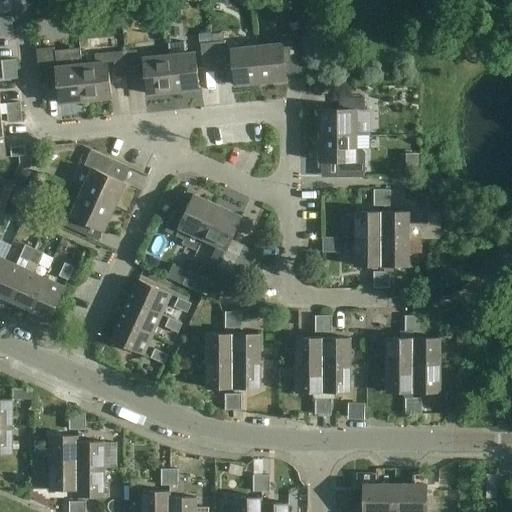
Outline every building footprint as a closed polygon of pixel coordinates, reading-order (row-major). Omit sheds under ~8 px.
[(307,16),(304,16),(296,17),(298,34),(309,32),(307,16)] [(0,18),(0,27),(13,27),(12,17),(0,18)] [(0,37),(14,36),(13,27),(0,27),(0,37)] [(258,47),(261,83),(287,80),(285,61),(296,59),(294,34),(282,36),(283,45),(258,47)] [(213,43),(215,68),(227,66),(224,42),(213,43)] [(215,68),(213,43),(201,44),(204,69),(215,68)] [(261,83),(258,47),(232,50),(235,86),(261,83)] [(57,68),(56,59),(55,48),(37,50),(41,86),(58,84),(60,104),(86,101),(83,65),(57,68)] [(137,51),(125,52),(128,77),(139,76),(137,51)] [(96,64),(83,65),(86,101),(112,98),(108,63),(115,62),(116,78),(128,77),(125,52),(96,55),(96,64)] [(196,54),(170,56),(174,92),(200,89),(196,54)] [(174,92),(170,56),(144,59),(148,95),(174,92)] [(2,62),(3,71),(17,70),(16,60),(2,62)] [(18,79),(17,70),(3,71),(4,80),(18,79)] [(321,110),(321,136),(357,136),(357,111),(365,111),(365,99),(341,99),(341,110),(321,110)] [(7,105),(8,114),(22,113),(21,103),(7,105)] [(22,122),(22,113),(8,114),(9,123),(22,122)] [(357,136),(321,136),(321,162),(341,162),(341,173),(365,173),(365,162),(365,151),(362,149),(357,149),(357,136)] [(25,146),(11,148),(12,158),(26,156),(25,146)] [(82,193),(115,208),(126,184),(108,176),(112,165),(90,155),(85,166),(93,169),(82,193)] [(10,202),(20,206),(26,209),(33,192),(17,185),(10,202)] [(374,206),(382,206),(382,190),(374,190),(374,206)] [(390,190),(382,190),(382,206),(390,206),(390,190)] [(115,208),(82,193),(72,216),(64,212),(59,223),(81,233),(86,223),(104,231),(115,208)] [(203,239),(218,206),(195,196),(186,214),(176,209),(166,232),(184,240),(188,232),(203,239)] [(242,217),(218,206),(203,239),(227,250),(219,267),(233,274),(245,247),(231,240),(242,217)] [(355,212),(355,239),(382,239),(382,212),(355,212)] [(382,212),(382,239),(409,239),(409,212),(382,212)] [(382,239),(355,239),(355,266),(382,266),(382,239)] [(409,239),(382,239),(382,266),(409,266),(409,239)] [(26,246),(17,266),(6,261),(0,273),(0,297),(10,302),(35,250),(26,246)] [(43,253),(35,250),(10,302),(30,311),(45,279),(34,274),(37,266),(43,253)] [(66,264),(60,276),(69,280),(74,268),(66,264)] [(45,279),(30,311),(50,320),(65,288),(45,279)] [(129,300),(162,315),(171,295),(138,280),(129,300)] [(178,298),(174,307),(187,313),(191,304),(178,298)] [(129,300),(120,320),(153,335),(158,323),(178,333),(182,324),(162,315),(129,300)] [(225,328),(233,328),(233,312),(225,312),(225,328)] [(241,312),(233,312),(233,328),(241,328),(241,312)] [(315,332),(323,332),(323,316),(315,316),(315,332)] [(331,316),(323,316),(323,332),(331,332),(331,316)] [(153,335),(120,320),(111,340),(144,355),(153,335)] [(233,361),(233,334),(206,334),(206,361),(233,361)] [(233,361),(260,361),(260,334),(233,334),(233,361)] [(323,365),(323,338),(296,338),(296,365),(323,365)] [(323,365),(350,365),(350,338),(323,338),(323,365)] [(413,365),(413,338),(386,338),(386,365),(413,365)] [(413,365),(440,365),(440,338),(413,338),(413,365)] [(155,349),(151,358),(164,364),(168,355),(155,349)] [(233,361),(206,361),(206,388),(233,388),(233,361)] [(233,361),(233,388),(260,388),(260,361),(233,361)] [(323,365),(296,365),(296,392),(323,392),(323,365)] [(323,365),(323,392),(350,392),(350,365),(323,365)] [(413,365),(386,365),(386,392),(413,392),(413,365)] [(413,365),(413,392),(440,392),(440,365),(413,365)] [(233,410),(233,394),(225,394),(225,410),(233,410)] [(241,394),(233,394),(233,410),(241,410),(241,394)] [(315,414),(323,414),(323,398),(315,398),(315,414)] [(405,414),(413,414),(413,398),(405,398),(405,414)] [(0,426),(12,426),(12,399),(0,399),(0,426)] [(12,426),(0,426),(0,453),(12,453),(12,426)] [(50,436),(50,462),(77,462),(77,441),(78,441),(78,435),(50,436)] [(77,462),(77,468),(104,468),(104,441),(78,441),(77,441),(77,462)] [(77,462),(50,462),(50,489),(77,489),(77,468),(77,462)] [(104,495),(104,468),(77,468),(77,489),(77,495),(104,495)] [(161,486),(170,485),(169,469),(161,469),(161,486)] [(170,485),(178,485),(177,469),(169,469),(170,485)] [(395,511),(395,484),(378,484),(378,473),(357,473),(357,484),(363,484),(363,511),(395,511)] [(395,511),(427,511),(427,484),(434,484),(434,473),(413,473),(413,484),(395,484),(395,511)] [(253,491),(261,491),(261,475),(253,475),(253,491)] [(261,491),(269,491),(269,475),(261,475),(261,491)] [(486,499),(496,499),(496,475),(486,475),(486,499)] [(142,491),(142,511),(169,511),(169,497),(170,497),(170,491),(142,491)] [(169,511),(196,511),(196,497),(170,497),(169,497),(169,511)] [(261,511),(261,503),(262,503),(262,497),(234,497),(234,511),(261,511)] [(69,511),(77,511),(77,501),(69,502),(69,511)] [(85,511),(85,501),(77,501),(77,511),(85,511)] [(261,503),(261,511),(288,511),(288,503),(262,503),(261,503)]
